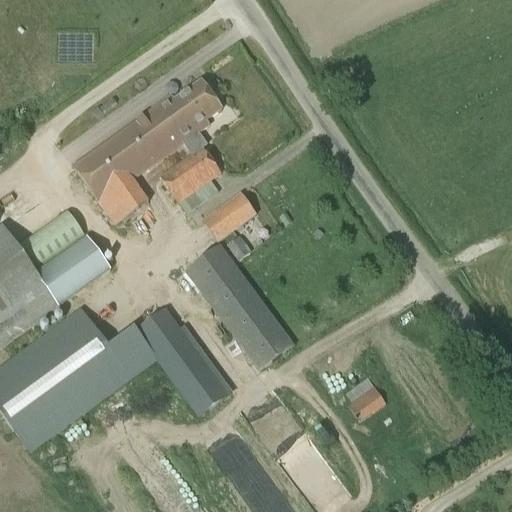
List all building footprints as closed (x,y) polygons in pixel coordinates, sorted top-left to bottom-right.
[(171,99),(71,172),(114,230),(147,207),(131,184),(182,148),(189,158),(158,181),(177,208),(220,177),(202,152),(206,148),(197,136),(208,128),(206,124),(221,113),(200,84),(173,103),(171,99)] [(254,218),(240,198),(202,224),(217,245),(254,218)] [(65,212),(14,249),(15,251),(33,275),(84,238),(65,212)] [(86,241),(35,278),(1,231),(0,231),(0,352),(110,273),(86,241)] [(238,240),(226,249),(238,264),(250,255),(238,240)] [(218,250),(184,276),(258,375),(292,349),(218,250)] [(164,312),(134,335),(155,364),(196,421),(228,398),(164,312)] [(155,364),(134,335),(131,331),(106,350),(79,313),(0,369),(0,418),(27,456),(155,364)] [(357,425),(383,407),(373,392),(346,410),(357,425)]
